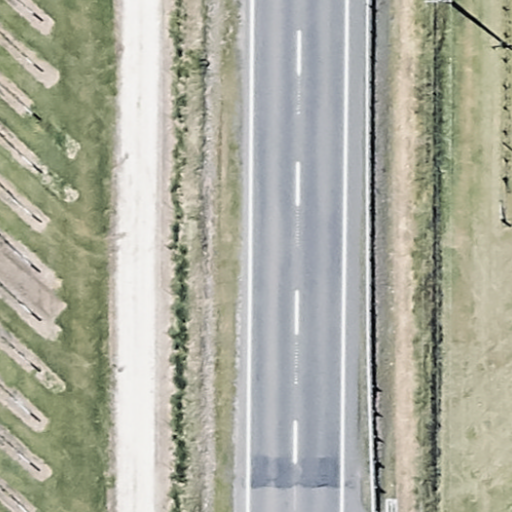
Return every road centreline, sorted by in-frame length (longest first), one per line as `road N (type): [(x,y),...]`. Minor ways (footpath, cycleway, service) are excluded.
road 1 (track): [(136,0),(129,511)]
road 2 (trunk): [(291,511),(296,0)]
